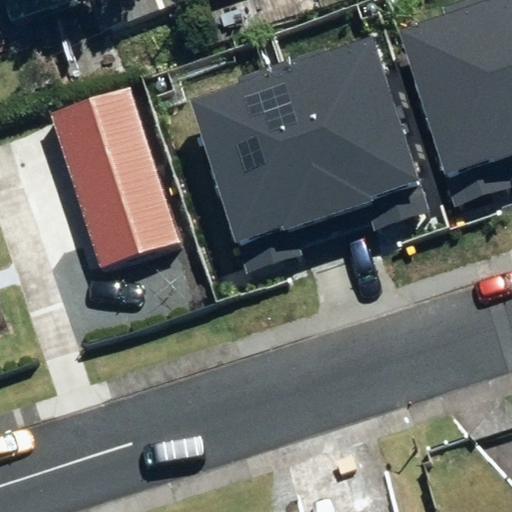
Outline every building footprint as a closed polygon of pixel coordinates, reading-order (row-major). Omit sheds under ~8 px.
[(12,0),(21,24),(89,0),(12,0)] [(95,0),(108,36),(186,7),(183,0),(95,0)] [(418,134),(510,103),(477,7),(299,68),(341,194),(428,164),(418,134)] [(61,119),(76,162),(152,134),(137,92),(61,119)] [(0,331),(9,328),(0,300),(0,331)]
